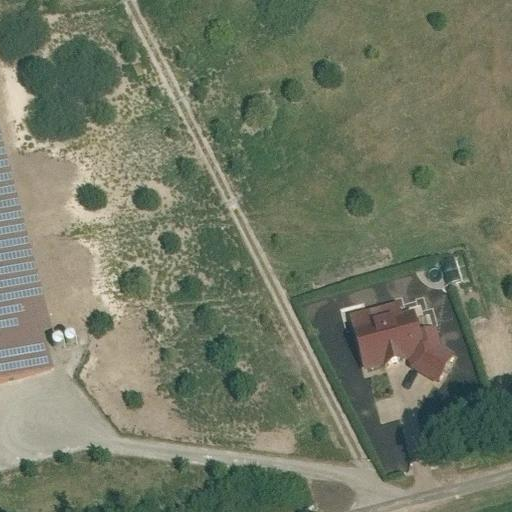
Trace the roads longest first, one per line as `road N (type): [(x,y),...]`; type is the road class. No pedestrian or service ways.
road 1 (track): [(128,2),(382,510)]
road 2 (unclassified): [(511,472),(375,511)]
